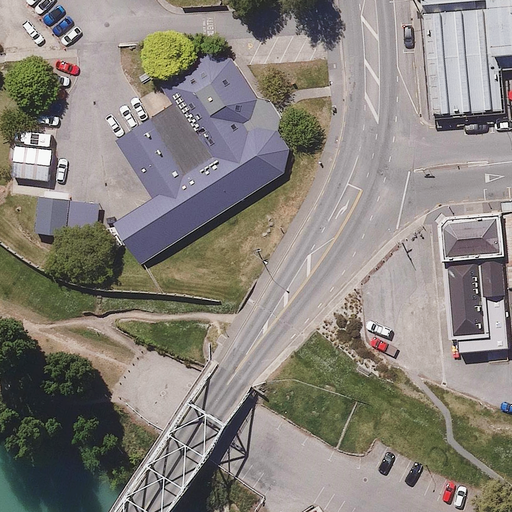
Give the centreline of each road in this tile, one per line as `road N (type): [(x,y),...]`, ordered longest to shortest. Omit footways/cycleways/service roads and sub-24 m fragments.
road 1 (primary): [(316,249),(148,511)]
road 2 (primary): [(364,160),(374,112),(367,0)]
road 3 (residential): [(364,160),(412,168),(511,160)]
